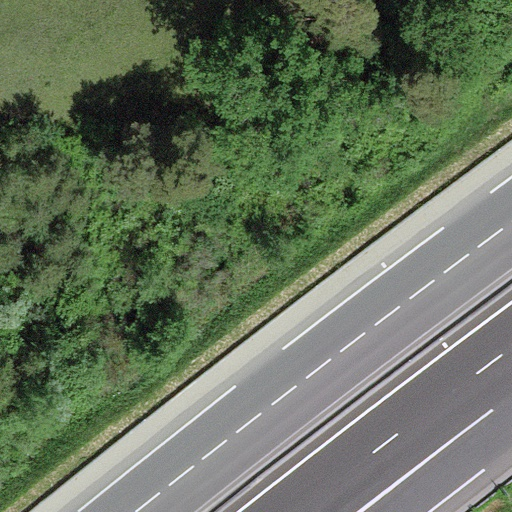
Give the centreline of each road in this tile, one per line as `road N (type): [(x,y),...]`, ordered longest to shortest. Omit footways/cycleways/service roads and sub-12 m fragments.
road 1 (trunk): [(511,225),(139,511)]
road 2 (trunk): [(311,511),(466,393)]
road 3 (trunk): [(352,511),(466,393)]
